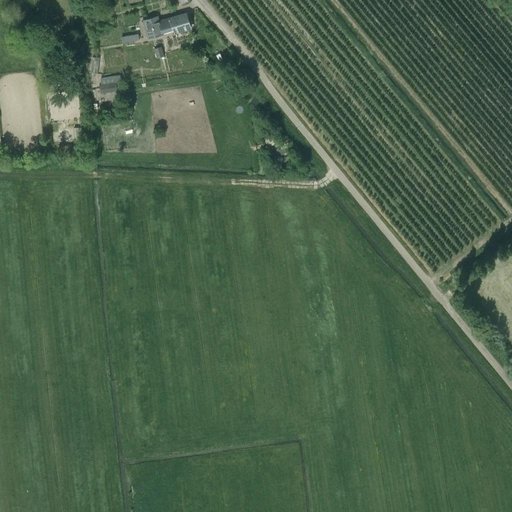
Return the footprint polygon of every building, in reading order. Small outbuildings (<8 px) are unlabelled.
[(162,32),(173,29),(174,33),(191,28),(187,14),(156,23),(154,18),(144,21),(149,39),(163,35),(162,32)] [(121,36),(122,43),(131,42),(139,40),(139,36),(138,33),(129,34),(121,36)] [(162,47),(154,49),(157,59),(165,56),(162,47)] [(73,74),(56,78),(58,86),(75,82),(73,74)] [(100,94),(117,91),(115,82),(99,85),(100,94)] [(83,154),(83,151),(82,128),(73,128),(74,155),(83,154)] [(73,155),(73,153),(73,145),(58,145),(58,156),(73,155)] [(283,146),(278,149),(281,155),(286,152),(283,146)]
